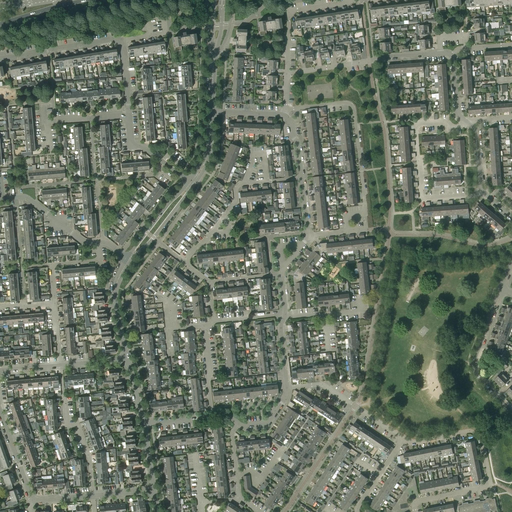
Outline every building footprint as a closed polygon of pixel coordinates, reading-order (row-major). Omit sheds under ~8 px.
[(425,0),(424,0),(426,12),(430,11),(430,9),(433,9),(433,6),(430,6),(429,2),(427,2),(426,0),(425,0)] [(369,7),(368,7),(369,10),(371,10),(372,18),(376,17),(375,8),(373,8),(373,7),(372,6),(372,3),(368,4),(369,7)] [(349,39),(346,40),(347,46),(350,46),(351,55),(356,54),(354,43),(350,44),(349,39)] [(328,47),(324,48),(325,59),(330,58),(329,52),(332,52),(330,40),(327,40),(328,47)] [(333,40),(330,40),(332,52),(335,51),(336,58),(341,57),(339,46),(334,46),(333,40)] [(343,42),(338,43),(339,46),(341,57),(345,56),(344,47),(347,46),(346,40),(343,40),(343,42)] [(325,59),(324,48),(323,45),(318,46),(318,42),(315,43),(315,45),(316,51),(319,51),(321,60),(325,59)] [(112,46),(111,46),(113,60),(119,59),(118,49),(114,50),(113,48),(112,46)] [(310,62),(308,50),(304,51),(303,47),(300,47),(301,57),(304,57),(305,62),(310,62)] [(262,57),(262,60),(267,60),(267,65),(278,65),(278,61),(269,60),(269,57),(262,57)] [(467,60),(462,60),(462,66),(471,65),(471,61),(474,61),(474,57),(467,57),(467,60)] [(148,69),(142,69),(142,75),(152,74),(151,71),(154,71),(154,66),(148,67),(148,69)] [(262,72),(262,75),(266,76),(266,81),(277,81),(278,76),(268,76),(268,73),(262,72)] [(119,88),(113,88),(114,98),(120,97),(123,96),(122,90),(119,90),(119,88)] [(261,88),(261,91),(266,91),(265,96),(277,97),(277,92),(268,91),(268,88),(261,88)] [(319,113),(318,113),(317,108),(308,109),(309,114),(306,114),(306,119),(317,118),(319,118),(319,113)] [(233,122),(233,133),(243,133),(244,123),(233,122)] [(154,135),(145,136),(146,141),(152,141),(152,143),(157,143),(157,141),(155,141),(154,135)] [(230,144),(228,149),(238,153),(240,148),(230,144)] [(228,149),(227,153),(236,157),(238,153),(228,149)] [(227,153),(225,158),(234,162),(236,157),(227,153)] [(225,158),(223,163),(232,167),(234,162),(225,158)] [(223,163),(221,168),(233,172),(235,168),(232,167),(223,163)] [(221,168),(219,172),(231,177),(233,172),(221,168)] [(219,172),(217,177),(226,181),(225,183),(226,184),(227,183),(228,183),(228,182),(229,182),(231,177),(219,172)] [(211,183),(212,184),(220,191),(223,186),(214,179),(211,183)] [(158,184),(154,189),(161,194),(165,190),(158,184)] [(209,188),(217,195),(219,197),(222,192),(220,191),(212,184),(209,188)] [(511,187),(509,185),(503,192),(508,196),(511,191),(511,187)] [(209,188),(206,192),(214,199),(217,195),(209,188)] [(154,189),(151,193),(158,198),(161,194),(154,189)] [(206,192),(202,196),(211,203),(214,199),(206,192)] [(151,193),(148,197),(155,203),(158,198),(151,193)] [(146,196),(143,201),(151,207),(155,203),(148,197),(146,196)] [(202,196),(199,200),(208,207),(211,203),(202,196)] [(199,200),(196,204),(204,211),(208,207),(199,200)] [(143,201),(140,205),(141,206),(146,209),(146,210),(148,211),(151,207),(143,201)] [(474,209),(473,210),(475,211),(476,210),(479,213),(485,206),(480,202),(478,204),(475,208),(474,209)] [(138,203),(134,207),(135,208),(143,214),(146,210),(146,209),(141,206),(140,205),(138,203)] [(196,204),(193,208),(203,216),(206,212),(204,211),(196,204)] [(25,206),(21,206),(22,216),(31,215),(31,209),(26,210),(25,206)] [(485,206),(479,213),(483,217),(489,210),(485,206)] [(8,208),(8,211),(3,212),(3,217),(12,216),(12,207),(8,208)] [(135,208),(132,212),(139,218),(143,214),(135,208)] [(193,208),(190,212),(200,220),(203,216),(193,208)] [(489,210),(483,217),(487,220),(493,213),(489,210)] [(132,212),(129,217),(131,219),(136,222),(139,218),(132,212)] [(187,217),(195,223),(197,224),(200,220),(190,212),(187,217)] [(493,213),(487,220),(492,224),(498,217),(493,213)] [(187,217),(184,221),(192,227),(195,223),(187,217)] [(498,217),(492,224),(496,228),(502,221),(498,217)] [(131,219),(128,223),(135,228),(138,224),(136,222),(131,219)] [(301,220),(293,220),(294,231),(300,230),(299,229),(302,229),(301,220)] [(184,221),(181,224),(189,231),(192,227),(184,221)] [(497,233),(495,235),(496,237),(498,234),(500,236),(504,231),(502,230),(506,225),(502,221),(496,228),(499,230),(497,233)] [(128,223),(125,227),(132,233),(135,228),(128,223)] [(181,224),(177,229),(186,235),(189,231),(181,224)] [(125,227),(121,231),(128,237),(132,233),(125,227)] [(177,229),(174,233),(183,239),(186,235),(177,229)] [(121,231),(118,236),(125,241),(128,237),(121,231)] [(174,233),(171,237),(180,243),(183,239),(174,233)] [(118,236),(114,240),(122,246),(125,241),(118,236)] [(172,247),(175,249),(180,243),(171,237),(168,241),(173,245),(172,247)] [(372,238),(367,238),(368,249),(376,248),(375,245),(373,245),(372,238)] [(255,243),(255,248),(266,247),(265,242),(262,242),(262,240),(255,240),(255,243)] [(319,244),(318,244),(323,252),(327,251),(327,243),(319,244)] [(317,245),(313,250),(320,256),(320,255),(323,252),(318,244),(317,245)] [(313,250),(310,254),(318,261),(322,257),(320,255),(320,256),(313,250)] [(159,253),(156,257),(164,263),(169,257),(166,255),(164,257),(159,253)] [(310,254),(307,259),(315,265),(318,261),(310,254)] [(156,257),(153,261),(161,268),(164,263),(156,257)] [(153,261),(149,265),(158,272),(161,268),(153,261)] [(305,261),(302,265),(310,271),(313,267),(305,261)] [(149,265),(146,269),(155,276),(158,272),(149,265)] [(302,265),(299,269),(305,274),(307,275),(310,271),(302,265)] [(146,269),(143,273),(152,280),(155,276),(146,269)] [(294,274),(294,275),(302,278),(305,274),(299,269),(294,274)] [(174,273),(170,278),(174,282),(181,273),(176,270),(174,273)] [(186,275),(185,276),(178,285),(182,288),(189,280),(187,278),(190,274),(188,272),(186,275)] [(143,273),(140,277),(149,284),(152,280),(143,273)] [(181,273),(174,282),(178,285),(185,276),(181,273)] [(294,275),(294,276),(294,283),(303,282),(302,278),(294,275)] [(140,277),(137,281),(145,288),(149,284),(140,277)] [(182,288),(181,289),(182,292),(184,294),(186,291),(196,279),(194,277),(191,281),(189,280),(182,288)] [(196,279),(186,291),(191,294),(197,286),(195,284),(198,280),(196,279)] [(137,281),(134,286),(137,288),(142,292),(145,288),(137,281)] [(216,292),(212,292),(213,300),(222,299),(221,288),(221,287),(220,283),(218,284),(218,289),(215,289),(216,292)] [(96,290),(90,290),(90,293),(93,293),(94,299),(103,298),(103,295),(104,295),(103,292),(96,292),(96,290)] [(38,294),(29,295),(30,300),(32,300),(33,302),(40,302),(40,299),(39,299),(38,294)] [(95,305),(91,306),(92,308),(98,308),(97,305),(105,304),(104,301),(103,301),(103,298),(94,299),(95,305)] [(98,308),(92,308),(92,311),(96,311),(97,317),(106,316),(106,313),(107,313),(106,310),(98,310),(98,308)] [(501,309),(500,312),(505,313),(504,315),(511,318),(511,313),(506,311),(504,311),(501,309)] [(43,313),(37,314),(38,323),(43,323),(43,325),(47,325),(46,318),(43,318),(43,313)] [(97,323),(85,324),(85,327),(99,326),(99,323),(107,322),(107,319),(106,319),(106,316),(97,317),(97,323)] [(498,318),(497,320),(502,322),(501,324),(511,328),(511,327),(511,322),(503,320),(501,319),(498,318)] [(501,324),(500,328),(510,332),(511,328),(501,324)] [(495,326),(494,329),(499,330),(498,332),(509,336),(510,332),(500,328),(498,328),(495,326)] [(46,332),(39,332),(39,335),(39,341),(51,340),(50,334),(46,335),(46,332)] [(492,335),(495,336),(496,337),(507,341),(509,336),(498,332),(497,335),(493,333),(492,335)] [(102,341),(95,341),(96,344),(103,343),(103,341),(112,340),(111,336),(110,336),(110,334),(101,335),(102,341)] [(496,337),(495,341),(505,345),(507,341),(496,337)] [(495,341),(493,345),(504,349),(505,345),(495,341)] [(489,343),(488,345),(493,347),(492,350),(502,353),(504,349),(493,345),(492,345),(489,343)] [(114,345),(105,346),(105,353),(110,352),(110,354),(115,353),(115,350),(114,350),(114,345)] [(76,348),(66,348),(67,354),(68,356),(77,355),(77,349),(79,349),(79,347),(76,348)] [(109,377),(106,378),(106,380),(112,380),(112,377),(118,377),(118,372),(119,372),(118,368),(114,369),(114,370),(109,371),(109,377)] [(358,370),(349,371),(350,377),(351,377),(351,379),(359,378),(359,376),(360,376),(360,373),(359,373),(358,370)] [(502,372),(494,380),(498,384),(506,376),(502,372)] [(68,381),(65,381),(65,387),(68,387),(68,386),(73,385),(72,375),(67,376),(68,381)] [(506,376),(498,384),(501,388),(509,380),(506,376)] [(150,386),(149,386),(149,388),(150,388),(151,390),(160,389),(160,386),(163,386),(162,381),(159,381),(150,383),(150,386)] [(111,398),(109,398),(116,397),(116,395),(125,394),(124,390),(124,391),(123,388),(114,389),(115,395),(110,395),(111,398)] [(300,391),(294,398),(299,401),(304,394),(300,391)] [(304,394),(299,401),(304,404),(309,397),(304,394)] [(46,398),(43,398),(44,405),(47,405),(58,404),(58,402),(55,402),(55,397),(51,397),(51,399),(46,400),(46,398)] [(309,397),(304,404),(308,407),(310,405),(313,400),(309,397)] [(313,400),(310,405),(314,408),(319,400),(315,397),(313,400)] [(319,400),(314,408),(319,411),(324,402),(323,401),(322,402),(319,400)] [(18,401),(9,404),(11,409),(19,406),(18,401)] [(324,402),(319,411),(323,414),(328,406),(326,405),(326,404),(324,402)] [(119,412),(112,413),(113,416),(115,416),(121,415),(120,412),(129,412),(128,408),(127,408),(127,406),(118,406),(119,412)] [(328,406),(323,414),(328,417),(333,408),(332,407),(331,408),(328,406)] [(289,411),(287,414),(295,419),(296,420),(299,415),(298,414),(289,408),(287,410),(289,411)] [(333,408),(328,417),(332,420),(337,413),(335,411),(335,410),(333,408)] [(332,420),(330,424),(333,424),(335,422),(337,423),(338,424),(341,419),(340,418),(342,414),(340,413),(340,414),(337,413),(332,420)] [(287,414),(284,418),(292,423),(295,419),(287,414)] [(25,415),(23,416),(14,419),(16,423),(27,420),(25,415)] [(93,418),(84,422),(85,426),(95,423),(93,418)] [(284,418),(281,422),(289,428),(292,423),(284,418)] [(28,424),(27,420),(16,423),(17,428),(28,424)] [(281,422),(278,427),(286,432),(289,428),(281,422)] [(95,423),(85,426),(87,431),(96,428),(95,423)] [(123,430),(120,431),(120,433),(126,433),(126,430),(133,429),(132,426),(131,423),(122,424),(123,430)] [(355,423),(349,431),(353,433),(359,425),(355,423)] [(28,424),(17,428),(20,436),(29,432),(31,432),(28,424)] [(359,425),(353,433),(357,436),(363,428),(359,425)] [(278,427),(275,431),(283,437),(286,432),(278,427)] [(317,427),(313,431),(323,438),(326,433),(317,427)] [(96,428),(87,431),(89,436),(98,432),(96,428)] [(363,428),(357,436),(361,439),(367,431),(363,428)] [(62,431),(54,434),(56,440),(67,436),(66,434),(64,435),(62,431)] [(272,434),(270,436),(273,438),(273,437),(283,443),(284,441),(281,439),(283,437),(275,431),(273,434),(272,434)] [(313,431),(310,436),(320,442),(323,438),(313,431)] [(367,431),(361,439),(365,441),(371,433),(367,431)] [(29,432),(20,436),(23,443),(31,440),(29,432)] [(98,432),(89,436),(90,441),(100,437),(98,432)] [(126,433),(120,433),(120,436),(124,436),(125,442),(134,441),(134,438),(135,438),(134,434),(126,435),(126,433)] [(371,433),(365,441),(369,444),(375,436),(371,433)] [(67,436),(56,440),(53,440),(55,445),(57,444),(66,441),(65,438),(67,438),(67,436)] [(312,437),(310,442),(317,447),(320,442),(310,436),(312,437)] [(375,436),(369,444),(373,447),(379,439),(375,436)] [(469,442),(465,443),(466,448),(475,446),(474,441),(471,442),(470,436),(468,436),(469,442)] [(100,437),(90,441),(92,445),(102,442),(100,437)] [(164,438),(158,438),(159,441),(156,442),(156,448),(159,447),(165,447),(164,438)] [(273,439),(272,442),(275,444),(280,448),(282,445),(273,439)] [(379,439),(373,447),(377,449),(383,441),(379,439)] [(122,448),(120,448),(121,451),(123,451),(129,450),(129,448),(135,447),(135,443),(134,444),(134,441),(125,442),(121,442),(122,448)] [(383,441),(377,449),(381,452),(387,444),(383,441)] [(102,442),(92,445),(94,450),(103,447),(102,442)] [(305,443),(304,445),(314,451),(317,447),(310,442),(308,444),(305,443)] [(33,445),(24,448),(26,453),(35,449),(34,448),(37,447),(35,444),(33,445)] [(339,449),(347,454),(349,455),(352,452),(349,451),(350,450),(342,444),(339,449)] [(387,444),(381,452),(388,457),(393,449),(391,447),(387,444)] [(59,449),(57,450),(59,455),(69,451),(68,448),(71,447),(70,445),(59,449)] [(304,445),(303,447),(305,448),(303,451),(311,456),(314,451),(304,445)] [(35,449),(26,453),(28,457),(36,454),(35,449)] [(339,449),(337,453),(345,458),(347,454),(339,449)] [(129,450),(123,451),(123,454),(127,453),(128,460),(137,459),(137,456),(138,456),(137,452),(129,453),(129,450)] [(69,451),(59,455),(60,460),(73,455),(73,453),(70,454),(69,451)] [(299,452),(298,453),(309,461),(311,458),(310,457),(311,456),(303,451),(302,453),(299,452)] [(298,453),(297,455),(299,457),(297,460),(305,465),(306,463),(307,464),(309,461),(298,453)] [(337,453),(334,457),(342,462),(345,458),(337,453)] [(403,455),(399,456),(401,464),(405,463),(405,464),(410,463),(408,453),(403,454),(403,455)] [(334,457),(331,461),(339,466),(342,462),(334,457)] [(38,459),(29,462),(31,467),(40,464),(38,459)] [(128,466),(125,466),(126,469),(132,468),(131,465),(138,465),(138,461),(137,462),(137,459),(128,460),(128,466)] [(297,460),(294,464),(303,470),(305,467),(304,466),(305,465),(297,460)] [(7,461),(0,463),(0,470),(9,467),(7,461)] [(331,461),(329,465),(337,470),(339,466),(331,461)] [(292,463),(289,467),(299,474),(300,472),(301,472),(303,470),(294,464),(292,463)] [(329,465),(326,469),(334,474),(337,470),(329,465)] [(397,466),(394,470),(402,475),(405,471),(397,466)] [(132,468),(126,469),(126,472),(130,471),(131,477),(140,476),(140,474),(141,474),(140,470),(132,471),(132,468)] [(326,469),(323,473),(331,478),(334,474),(326,469)] [(394,470),(391,474),(399,479),(402,475),(394,470)] [(6,471),(0,473),(0,474),(1,477),(2,476),(4,481),(13,478),(11,473),(8,474),(6,471)] [(286,471),(283,476),(292,482),(296,476),(289,471),(288,472),(286,471)] [(323,473),(321,477),(329,482),(331,478),(323,473)] [(360,474),(357,478),(365,483),(368,479),(360,474)] [(391,474),(389,478),(396,483),(399,479),(391,474)] [(292,482),(283,476),(282,478),(279,477),(278,479),(280,481),(288,486),(289,484),(290,485),(292,482)] [(321,477),(318,481),(326,486),(329,482),(321,477)] [(13,478),(4,481),(1,482),(3,487),(4,486),(5,489),(12,487),(11,484),(15,483),(13,478)] [(36,483),(33,484),(33,490),(37,489),(42,489),(41,480),(41,478),(36,478),(36,483)] [(357,478),(355,482),(362,487),(365,483),(357,478)] [(389,478),(386,482),(394,487),(396,483),(389,478)] [(280,481),(277,485),(285,490),(288,486),(280,481)] [(318,481),(315,485),(323,490),(326,486),(318,481)] [(355,482),(352,486),(360,491),(362,487),(355,482)] [(386,482),(383,486),(391,491),(394,487),(386,482)] [(277,485),(274,490),(282,495),(285,490),(277,485)] [(315,485),(313,489),(321,494),(323,490),(315,485)] [(352,486),(349,490),(357,495),(360,491),(352,486)] [(383,486),(381,490),(388,495),(391,491),(383,486)] [(12,487),(5,489),(6,493),(8,492),(11,501),(6,502),(8,507),(17,503),(16,500),(21,499),(17,489),(13,490),(12,487)] [(313,489),(310,493),(318,498),(321,494),(313,489)] [(274,490),(271,494),(279,499),(282,495),(274,490)] [(349,490),(346,494),(354,499),(357,495),(349,490)] [(381,490),(378,494),(386,499),(388,495),(381,490)] [(310,493),(307,497),(315,502),(318,498),(310,493)] [(271,494),(268,499),(276,504),(279,499),(271,494)] [(346,494),(344,498),(352,503),(354,499),(346,494)] [(378,494),(375,498),(383,503),(386,499),(378,494)] [(307,497),(305,501),(313,506),(315,502),(307,497)] [(344,498),(341,502),(349,507),(352,503),(344,498)] [(375,498),(372,502),(380,507),(383,503),(375,498)] [(487,500),(483,501),(484,511),(486,511),(491,511),(488,498),(486,499),(487,500)] [(490,498),(488,498),(491,511),(497,510),(497,511),(495,499),(491,499),(490,498)] [(268,499),(264,505),(271,510),(272,508),(273,508),(276,504),(268,499)] [(139,505),(133,506),(133,511),(136,511),(145,510),(144,501),(138,502),(139,505)] [(341,502),(338,506),(346,511),(349,507),(341,502)] [(372,502),(370,506),(378,511),(380,507),(372,502)] [(229,503),(224,511),(226,511),(229,511),(234,506),(229,503)]
